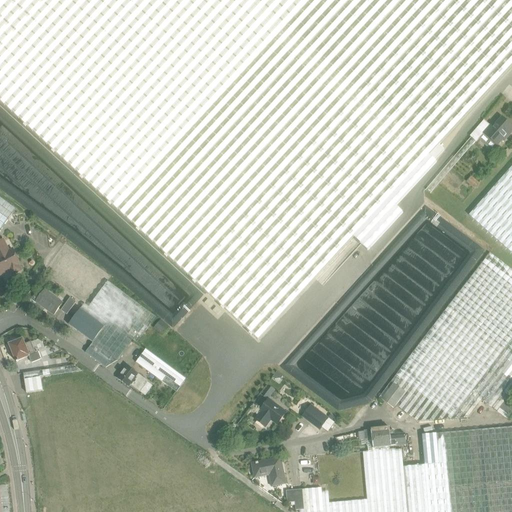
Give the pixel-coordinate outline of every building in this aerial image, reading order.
[(511,0),(0,0),(0,101),(259,341),(315,279),(354,237),(362,245),(368,250),(402,213),(395,206),(436,162),(430,156),(511,66),(511,0)] [(0,169),(3,166),(18,180),(28,170),(37,178),(52,162),(0,114),(0,169)] [(492,128),(490,126),(483,133),(484,134),(497,145),(502,139),(504,141),(511,131),(511,127),(501,118),(492,128)] [(483,133),(490,126),(484,120),(469,137),(471,138),(426,189),(431,193),(439,185),(441,187),(449,178),(446,176),(475,142),(476,143),(484,134),(483,133)] [(511,166),(469,216),(511,251),(511,166)] [(471,177),(467,182),(474,189),(479,183),(471,177)] [(0,231),(15,211),(0,199),(0,231)] [(9,252),(3,240),(0,241),(0,274),(0,275),(11,270),(13,274),(21,270),(19,266),(21,265),(13,249),(9,252)] [(511,271),(490,255),(393,384),(406,393),(396,405),(417,421),(469,418),(475,409),(481,401),(497,412),(500,407),(511,393),(511,392),(511,271)] [(80,309),(80,310),(104,328),(93,343),(85,353),(104,367),(106,368),(118,361),(132,340),(137,343),(156,317),(108,282),(104,288),(89,308),(84,305),(81,309),(80,309)] [(53,315),(62,304),(45,291),(37,302),(53,315)] [(67,315),(76,303),(70,299),(61,312),(67,315)] [(80,310),(68,325),(72,327),(93,343),(104,328),(80,310)] [(161,319),(154,328),(165,335),(171,326),(161,319)] [(41,360),(38,352),(36,353),(31,342),(24,345),(23,340),(10,345),(17,363),(19,362),(18,361),(30,357),(32,363),(41,360)] [(135,362),(176,393),(186,379),(145,349),(135,362)] [(117,379),(128,387),(129,384),(140,392),(148,381),(127,366),(117,379)] [(280,382),(284,375),(277,371),(273,378),(280,382)] [(40,372),(24,374),(26,393),(43,391),(40,372)] [(393,384),(381,399),(394,409),(396,405),(406,393),(393,384)] [(271,387),(263,397),(268,401),(268,400),(275,390),(271,387)] [(277,425),(286,413),(268,400),(268,401),(259,412),(261,413),(255,420),(265,428),(270,420),(277,425)] [(311,405),(301,417),(320,431),(322,428),(328,419),(329,418),(311,405)] [(328,419),(322,428),(328,433),(334,424),(328,419)] [(232,428),(228,425),(223,431),(227,434),(232,428)] [(304,510),(299,510),(299,511),(511,511),(511,427),(508,428),(483,430),(422,435),(424,456),(425,465),(422,466),(403,467),(402,450),(395,451),(395,450),(368,452),(363,453),(367,500),(342,502),(329,504),(328,492),(322,492),(321,488),(313,489),(302,490),(303,494),(303,496),(304,510)] [(364,431),(359,433),(360,441),(361,441),(361,445),(366,445),(367,447),(368,449),(391,447),(389,432),(389,428),(371,430),(371,431),(364,431)] [(393,431),(389,432),(391,447),(406,445),(405,434),(403,434),(394,435),(393,431)] [(280,458),(258,463),(252,464),(255,478),(270,475),(272,486),(286,484),(280,458)] [(312,478),(313,486),(321,485),(320,478),(312,478)] [(0,490),(4,490),(5,507),(12,507),(11,485),(0,485),(0,490)] [(294,491),(286,491),(287,496),(287,503),(295,503),(296,511),(299,510),(304,510),(303,496),(303,494),(302,490),(300,490),(294,491)]
